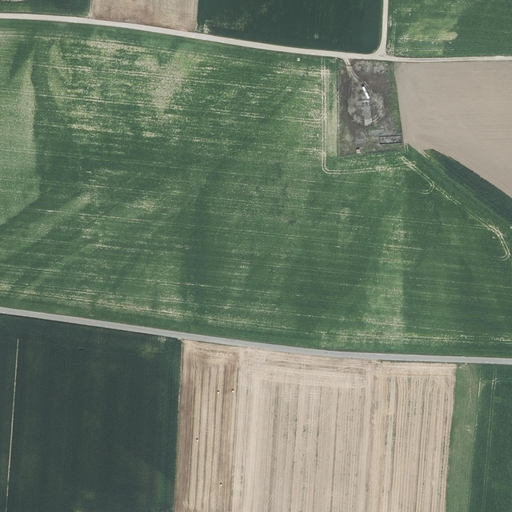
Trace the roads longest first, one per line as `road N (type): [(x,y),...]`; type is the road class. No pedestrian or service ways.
road 1 (tertiary): [(0,308),(333,355),(511,360)]
road 2 (track): [(0,16),(93,20),(382,58)]
road 3 (track): [(382,58),(511,57)]
